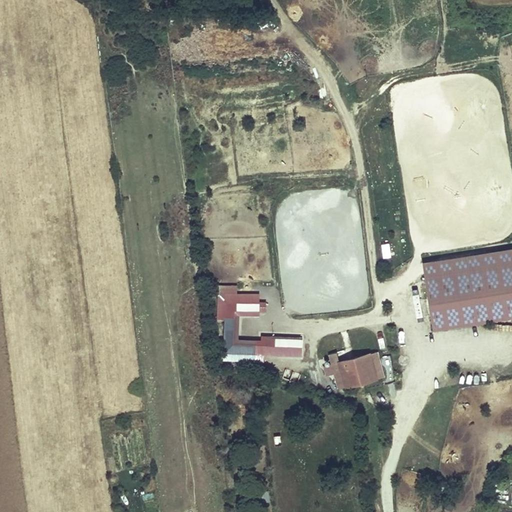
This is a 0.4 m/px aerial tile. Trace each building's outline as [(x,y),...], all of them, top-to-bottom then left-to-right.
[(434,330),(511,318),(511,250),(424,263),(434,330)] [(219,318),(226,319),(227,303),(235,303),(234,311),(239,311),(239,303),(258,303),(258,295),(234,296),(234,287),(219,287),(219,296),(219,318)] [(233,353),(256,353),(256,345),(233,345),(234,311),(235,303),(227,303),(226,319),(225,360),(233,361),(233,353)] [(264,346),(263,354),(302,355),(302,339),(264,338),(264,346)] [(341,362),(338,352),(331,354),(334,364),(341,362)] [(233,361),(263,361),(263,354),(256,353),(233,353),(233,361)] [(341,362),(334,364),(337,374),(340,388),(385,377),(379,353),(341,362)] [(334,364),(326,366),(328,376),(337,374),(334,364)] [(496,491),(496,503),(511,503),(511,490),(496,491)]
